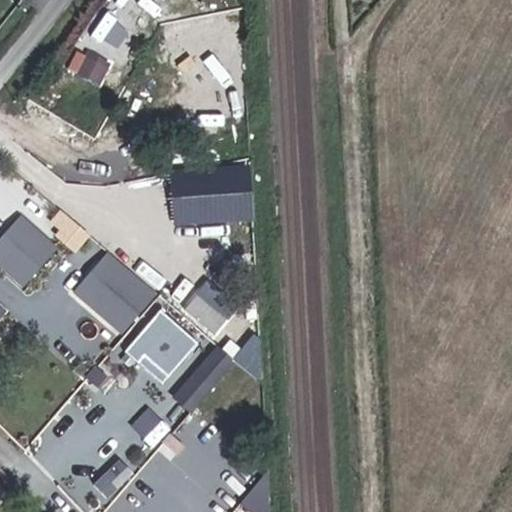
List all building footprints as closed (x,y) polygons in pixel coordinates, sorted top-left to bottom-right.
[(94,75),(106,60),(87,45),(75,61),(94,75)] [(0,266),(26,286),(60,244),(19,212),(0,236),(0,266)] [(126,333),(158,290),(104,250),(72,293),(126,333)] [(216,332),(234,304),(202,283),(184,310),(216,332)] [(173,395),(192,411),(236,359),(216,343),(173,395)] [(150,403),(133,423),(157,442),(173,422),(150,403)]
